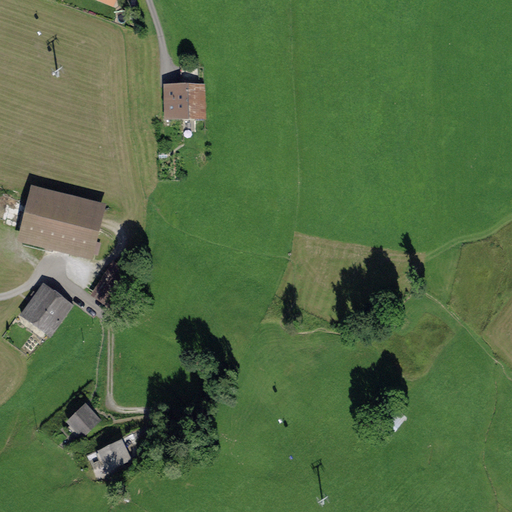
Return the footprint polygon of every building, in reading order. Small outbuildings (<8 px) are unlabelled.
[(166,88),(166,116),(204,115),(203,66),(186,66),(186,88),(166,88)] [(25,203),(16,247),(43,253),(82,262),(91,218),(25,203)] [(130,277),(115,267),(96,297),(111,306),(130,277)] [(56,311),(37,296),(31,304),(22,316),(28,320),(30,318),(46,330),(44,332),(49,336),(66,313),(59,308),(56,311)] [(390,406),(373,427),(388,439),(404,418),(390,406)] [(73,432),(72,433),(79,440),(98,421),(87,410),(69,427),(73,432)] [(121,446),(102,456),(109,470),(128,460),(121,446)]
